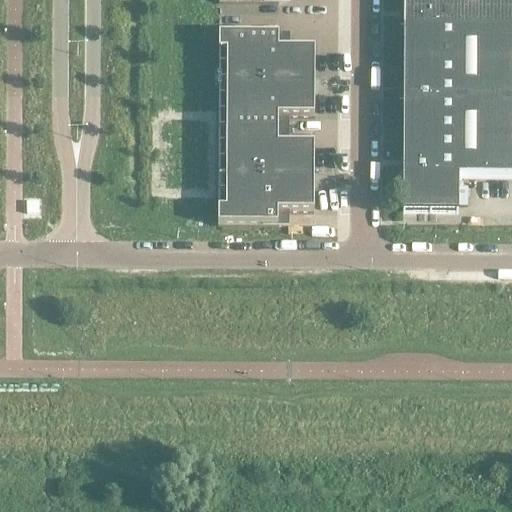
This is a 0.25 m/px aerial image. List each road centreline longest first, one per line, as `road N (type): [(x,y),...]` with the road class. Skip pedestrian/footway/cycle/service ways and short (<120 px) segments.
road 1 (unclassified): [(76,253),(360,258)]
road 2 (unclassified): [(360,258),(363,0)]
road 3 (unclassified): [(75,191),(91,138),(94,0)]
road 4 (unclassified): [(59,0),(59,128),(75,191)]
road 5 (unclassified): [(360,258),(511,259)]
